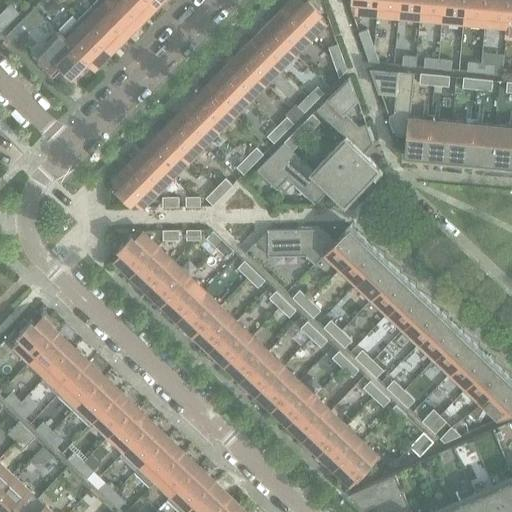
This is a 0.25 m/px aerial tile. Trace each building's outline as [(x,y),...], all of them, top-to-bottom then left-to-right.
[(54,0),(41,0),(40,1),(47,8),(54,0)] [(140,21),(118,0),(107,0),(98,9),(125,36),(140,21)] [(155,6),(149,0),(118,0),(140,21),(155,6)] [(326,21),(318,13),(321,10),(311,0),(306,0),(306,1),(304,0),(292,0),(283,9),(310,36),(326,21)] [(377,12),(378,0),(355,0),(355,10),(377,12)] [(399,15),(400,0),(378,0),(377,12),(399,15)] [(421,17),(422,0),(400,0),(399,15),(421,17)] [(442,19),(443,0),(422,0),(421,17),(442,19)] [(464,21),(465,0),(443,0),(442,19),(464,21)] [(485,23),(487,0),(465,0),(464,21),(485,23)] [(506,35),(509,0),(487,0),(485,23),(506,25),(505,35),(506,35)] [(0,28),(2,30),(19,13),(10,4),(0,13),(0,28)] [(125,36),(98,9),(93,4),(77,20),(109,51),(125,36)] [(310,36),(283,9),(268,25),(295,52),(310,36)] [(16,44),(33,26),(24,17),(6,35),(16,44)] [(109,51),(77,20),(63,34),(61,32),(60,33),(94,67),(109,51)] [(295,52),(268,25),(252,40),(279,67),(295,52)] [(374,46),(374,45),(368,29),(359,32),(365,49),(374,46)] [(94,67),(60,33),(36,57),(53,75),(62,66),(71,76),(86,61),(93,68),(94,67)] [(279,67),(252,40),(237,56),(264,82),(279,67)] [(342,57),(337,44),(328,47),(333,60),(342,57)] [(379,62),(374,46),(365,49),(369,61),(370,61),(379,62)] [(416,66),(417,56),(403,55),(402,64),(416,66)] [(264,82),(237,56),(222,71),(249,98),(264,82)] [(347,70),(342,57),(333,60),(339,77),(346,70),(347,70)] [(437,68),(438,58),(424,57),(424,67),(437,68)] [(451,69),(452,60),(438,58),(437,68),(451,69)] [(480,72),(481,63),(468,61),(467,71),(480,72)] [(494,73),(495,64),(481,63),(480,72),(494,73)] [(406,155),(410,116),(414,72),(372,68),(380,90),(397,92),(394,113),(389,115),(396,135),(406,136),(404,154),(406,155)] [(249,98),(222,71),(206,86),(233,113),(249,98)] [(434,85),(435,74),(420,73),(419,83),(434,85)] [(449,86),(450,76),(435,74),(434,85),(449,86)] [(345,202),(379,167),(373,142),(366,123),(359,126),(344,112),(357,98),(349,76),(316,109),(344,137),(312,170),(330,188),(339,196),(345,202)] [(477,89),(478,78),(463,77),(462,87),(477,89)] [(492,90),(493,80),(478,78),(477,89),(492,90)] [(314,102),(324,92),(317,85),(307,95),(314,102)] [(233,113),(206,86),(191,102),(218,128),(233,113)] [(304,112),(314,102),(307,95),(298,105),(304,112)] [(218,128),(191,102),(176,117),(203,144),(218,128)] [(330,188),(312,170),(292,150),(320,121),(312,114),(256,170),(277,189),(288,178),(315,204),(330,188)] [(284,133),(294,123),(287,116),(277,126),(284,133)] [(428,157),(431,118),(410,116),(406,155),(428,157)] [(203,144),(176,117),(160,132),(187,159),(203,144)] [(449,159),(453,120),(431,118),(428,157),(449,159)] [(471,161),(474,122),(453,120),(449,159),(471,161)] [(492,163),(496,124),(474,122),(471,161),(492,163)] [(511,164),(511,126),(496,124),(492,163),(511,164)] [(274,143),(284,133),(277,126),(267,136),(274,143)] [(187,159),(160,132),(145,148),(172,175),(187,159)] [(253,163),(263,153),(256,146),(246,157),(253,163)] [(172,175),(145,148),(129,164),(156,190),(172,175)] [(243,173),(253,163),(246,157),(236,166),(243,173)] [(156,190),(129,164),(114,179),(121,186),(118,190),(130,202),(134,199),(141,206),(156,190)] [(222,194),(232,184),(226,177),(216,187),(222,194)] [(213,204),(222,194),(216,187),(206,197),(213,204)] [(179,206),(179,196),(162,196),(163,206),(179,206)] [(200,205),(200,196),(186,196),(186,206),(200,205)] [(315,263),(351,226),(350,225),(335,241),(326,232),(322,228),(268,229),(256,241),(268,252),(268,255),(306,255),(315,263)] [(341,269),(367,241),(351,226),(315,263),(315,264),(325,254),(341,269)] [(201,239),(201,229),(187,230),(187,239),(201,239)] [(179,239),(179,230),(163,230),(163,240),(179,239)] [(206,237),(217,247),(223,240),(213,230),(206,237)] [(131,274),(158,246),(141,231),(134,238),(131,235),(119,248),(122,251),(115,258),(131,274)] [(233,250),(223,240),(217,247),(227,257),(233,250)] [(356,283),(382,256),(367,241),(341,269),(356,283)] [(147,289),(173,261),(158,246),(131,274),(147,289)] [(371,298),(398,270),(382,256),(356,283),(371,298)] [(254,270),(244,260),(238,267),(248,277),(254,270)] [(163,303),(189,276),(173,261),(147,289),(163,303)] [(265,280),(254,270),(248,277),(258,287),(265,280)] [(387,313),(413,285),(398,270),(371,298),(387,313)] [(178,318),(205,291),(189,276),(163,303),(178,318)] [(403,328),(429,300),(413,285),(387,313),(403,328)] [(279,307),(286,300),(276,290),(269,297),(279,307)] [(310,300),(299,290),(292,297),(303,307),(310,300)] [(194,333),(220,306),(205,291),(178,318),(194,333)] [(296,310),(286,300),(279,307),(289,317),(296,310)] [(314,317),(320,310),(310,300),(303,307),(314,317)] [(418,343),(445,315),(429,300),(403,328),(418,343)] [(210,348),(236,321),(220,306),(194,333),(210,348)] [(434,358),(460,330),(445,315),(418,343),(434,358)] [(31,360),(58,332),(41,316),(34,324),(31,321),(19,333),(22,336),(15,344),(31,360)] [(317,330),(307,320),(301,327),(311,337),(317,330)] [(341,330),(330,320),(324,327),(334,337),(341,330)] [(226,363),(252,336),(236,321),(210,348),(226,363)] [(328,340),(317,330),(311,337),(321,347),(328,340)] [(345,347),(352,340),(341,330),(334,337),(345,347)] [(450,372),(476,345),(460,330),(434,358),(450,372)] [(47,375),(73,347),(58,332),(31,360),(47,375)] [(241,378),(268,351),(252,336),(226,363),(241,378)] [(465,387),(492,360),(476,345),(450,372),(465,387)] [(63,390),(89,362),(73,347),(47,375),(63,390)] [(349,360),(339,350),(332,357),(342,367),(349,360)] [(372,360),(362,350),(355,357),(366,367),(372,360)] [(257,393),(283,366),(268,351),(241,378),(257,393)] [(359,369),(349,360),(342,367),(352,376),(359,369)] [(383,370),(372,360),(366,367),(376,377),(383,370)] [(481,402),(507,375),(492,360),(465,387),(481,402)] [(74,409),(105,377),(89,362),(63,390),(58,394),(74,409)] [(273,408),(299,381),(283,366),(257,393),(273,408)] [(511,412),(511,379),(507,375),(481,402),(498,418),(511,412)] [(89,424),(120,392),(105,377),(74,409),(89,424)] [(380,390),(370,380),(363,387),(373,397),(380,390)] [(404,390),(393,380),(387,387),(397,397),(404,390)] [(288,423),(314,396),(299,381),(273,408),(288,423)] [(390,399),(380,390),(373,397),(383,406),(390,399)] [(414,400),(404,390),(397,397),(408,407),(414,400)] [(21,401),(11,392),(5,399),(15,408),(21,401)] [(110,434),(136,407),(120,392),(89,424),(90,425),(95,420),(110,434)] [(304,438),(330,410),(314,396),(288,423),(304,438)] [(31,411),(21,401),(15,408),(25,418),(31,411)] [(407,415),(396,404),(389,411),(401,422),(407,415)] [(126,449),(152,422),(136,407),(110,434),(126,449)] [(428,427),(440,415),(433,409),(422,421),(428,427)] [(320,453),(346,425),(330,410),(304,438),(320,453)] [(435,433),(446,421),(440,415),(428,427),(435,433)] [(395,471),(348,492),(363,507),(375,502),(378,511),(511,511),(511,419),(494,428),(474,436),(454,445),(435,454),(414,463),(403,468),(397,470),(395,471)] [(15,440),(27,429),(19,421),(7,433),(15,440)] [(52,431),(42,422),(36,429),(46,438),(52,431)] [(136,469),(167,437),(152,422),(126,449),(121,454),(136,469)] [(335,468),(361,440),(346,425),(320,453),(335,468)] [(444,442),(455,429),(451,426),(440,438),(444,442)] [(24,448),(35,436),(27,429),(15,440),(24,448)] [(62,441),(52,431),(46,438),(56,447),(62,441)] [(420,456),(434,441),(423,431),(409,446),(420,456)] [(157,479),(183,452),(167,437),(136,469),(137,470),(142,465),(157,479)] [(352,483),(378,456),(361,440),(335,468),(352,483)] [(84,461),(74,452),(67,459),(77,468),(84,461)] [(172,494),(199,466),(183,452),(157,479),(172,494)] [(94,471),(84,461),(77,468),(87,478),(94,471)] [(0,490),(14,476),(0,462),(0,490)] [(181,511),(185,511),(214,481),(199,466),(172,494),(167,499),(181,511)] [(24,511),(37,498),(14,476),(0,490),(0,511),(24,511)] [(215,511),(230,496),(214,481),(185,511),(215,511)] [(115,491),(105,482),(99,489),(109,498),(115,491)] [(90,508),(99,498),(90,489),(81,500),(90,508)] [(125,500),(115,491),(109,498),(119,507),(125,500)] [(246,511),(230,496),(215,511),(246,511)] [(52,511),(37,498),(24,511),(52,511)]
